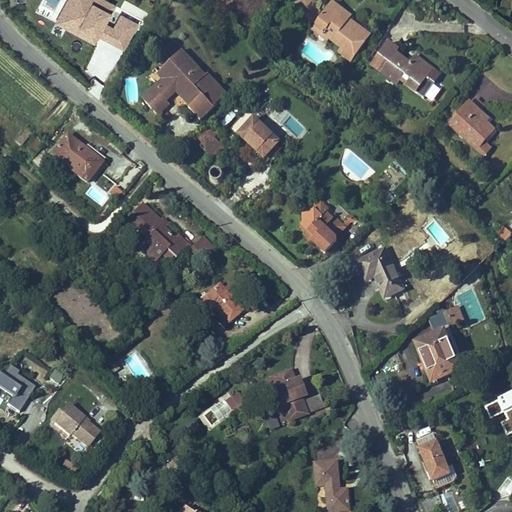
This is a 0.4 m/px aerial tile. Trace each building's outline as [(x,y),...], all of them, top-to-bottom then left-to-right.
[(103,25),(114,6),(102,0),(67,0),(55,23),(93,44),(97,37),(103,25)] [(352,18),(333,3),(314,28),(324,36),(325,34),(331,38),(342,46),(346,50),(342,56),(351,62),(371,36),(350,21),(352,18)] [(120,16),(113,30),(103,25),(97,37),(123,50),(137,25),(120,16)] [(324,36),(314,28),(312,31),(328,43),(330,40),(341,48),(338,53),(342,56),(346,50),(342,46),(331,38),(325,34),(324,36)] [(171,63),(175,66),(183,59),(203,80),(205,78),(182,52),(171,63)] [(426,65),(416,57),(410,64),(408,67),(404,63),(406,61),(396,53),(381,73),(397,85),(400,81),(411,89),(416,82),(421,85),(429,75),(422,70),(426,65)] [(157,86),(142,99),(156,114),(168,103),(166,101),(176,92),(180,88),(187,95),(183,99),(191,108),(189,110),(195,117),(199,113),(203,118),(217,105),(213,101),(220,95),(205,78),(203,80),(183,59),(175,66),(171,63),(162,71),(171,80),(160,90),(157,86)] [(433,70),(426,65),(422,70),(429,75),(433,70)] [(157,86),(160,90),(171,80),(162,71),(159,74),(164,80),(157,86)] [(205,78),(220,95),(213,101),(217,105),(227,96),(208,76),(205,78)] [(89,91),(99,95),(104,83),(94,79),(89,91)] [(416,93),(421,85),(416,82),(411,89),(416,93)] [(180,88),(176,92),(183,99),(187,95),(180,88)] [(475,100),(471,104),(480,112),(484,107),(475,100)] [(469,102),(455,118),(457,120),(461,116),(459,115),(464,109),(465,111),(471,104),(469,102)] [(168,103),(156,114),(158,117),(170,106),(168,103)] [(480,112),(471,104),(465,111),(464,109),(459,115),(461,116),(457,120),(455,118),(449,125),(477,150),(484,143),(492,134),(484,126),(486,123),(489,120),(480,112)] [(69,121),(58,112),(52,119),(64,128),(69,121)] [(231,112),(218,124),(224,130),(237,118),(231,112)] [(195,117),(200,122),(204,119),(203,118),(199,113),(195,117)] [(272,152),(280,144),(255,119),(239,134),(260,156),(266,157),(272,152)] [(492,134),(495,131),(486,123),(484,126),(492,134)] [(25,129),(15,142),(20,146),(31,133),(25,129)] [(226,149),(208,130),(200,137),(207,144),(202,149),(214,161),(226,149)] [(66,137),(51,157),(86,183),(102,163),(66,137)] [(37,138),(27,151),(33,156),(43,143),(37,138)] [(484,143),(477,150),(484,156),(491,149),(484,143)] [(269,166),(275,155),(272,152),(266,157),(260,156),(269,166)] [(218,172),(216,171),(214,172),(212,174),(211,176),(211,178),(211,179),(212,181),(213,183),(215,184),(217,184),(220,183),(222,181),(223,179),(223,177),(223,176),(222,174),(220,173),(218,172)] [(114,189),(108,197),(115,202),(122,194),(114,189)] [(160,222),(141,205),(126,221),(146,239),(139,247),(155,263),(162,255),(166,251),(172,257),(175,259),(187,246),(178,238),(175,240),(163,229),(163,228),(160,231),(157,227),(161,223),(160,222)] [(315,211),(322,217),(326,213),(319,206),(315,211)] [(302,226),(316,238),(312,242),(325,255),(337,243),(337,239),(336,238),(345,228),(342,225),(334,217),(333,219),(326,213),(322,217),(315,211),(311,215),(303,215),(303,223),(301,225),(302,226)] [(351,217),(342,225),(345,228),(351,222),(356,222),(351,217)] [(167,225),(162,220),(160,222),(161,223),(157,227),(160,231),(163,228),(163,229),(167,225)] [(316,238),(302,226),(300,228),(307,234),(307,241),(310,244),(312,242),(316,238)] [(506,243),(511,235),(511,234),(501,227),(495,235),(506,243)] [(199,265),(214,250),(202,237),(187,251),(199,265)] [(166,251),(162,255),(168,261),(172,257),(166,251)] [(359,264),(367,281),(376,277),(385,298),(403,291),(385,252),(359,264)] [(219,286),(205,298),(214,308),(228,323),(241,312),(228,296),(223,290),(219,286)] [(228,286),(223,290),(228,296),(233,292),(228,286)] [(214,308),(205,298),(194,307),(203,318),(214,308)] [(435,337),(417,344),(424,360),(428,359),(437,380),(459,371),(443,331),(449,328),(449,326),(453,325),(453,327),(464,322),(458,308),(443,314),(441,310),(433,314),(435,317),(428,319),(435,337)] [(424,360),(432,382),(437,380),(428,359),(424,360)] [(107,365),(113,374),(119,370),(112,361),(107,365)] [(9,366),(2,379),(0,377),(0,390),(12,398),(9,404),(23,413),(38,389),(17,376),(19,372),(9,366)] [(291,372),(271,379),(275,388),(282,405),(288,422),(307,414),(301,398),(295,381),(291,372)] [(275,388),(271,379),(266,382),(269,391),(275,388)] [(295,381),(301,398),(305,397),(299,380),(295,381)] [(276,408),(282,405),(275,388),(269,391),(260,395),(267,411),(276,408)] [(231,395),(239,406),(246,401),(237,390),(231,395)] [(511,433),(511,394),(485,406),(490,419),(507,412),(510,419),(501,423),(507,436),(511,433)] [(222,399),(199,417),(209,431),(233,413),(222,399)] [(288,422),(282,405),(276,408),(282,424),(288,422)] [(82,419),(66,406),(52,423),(68,436),(69,435),(85,447),(97,433),(81,420),(82,419)] [(185,437),(197,434),(195,423),(183,426),(185,437)] [(417,442),(420,450),(438,443),(434,435),(417,442)] [(438,443),(420,450),(429,472),(433,481),(433,483),(451,476),(449,471),(438,443)] [(191,476),(176,459),(166,468),(173,476),(176,474),(184,483),(191,476)] [(64,462),(60,470),(73,475),(76,467),(64,462)] [(335,464),(313,466),(316,488),(325,487),(327,486),(327,493),(325,493),(327,511),(341,511),(348,511),(346,491),(338,492),(336,492),(336,486),(337,486),(335,464)] [(451,476),(433,483),(437,490),(454,483),(457,478),(454,469),(449,471),(451,476)] [(184,483),(176,474),(173,476),(182,485),(184,483)] [(511,500),(511,498),(511,481),(508,479),(499,491),(511,500)] [(439,497),(419,505),(421,511),(438,511),(444,510),(439,497)]
